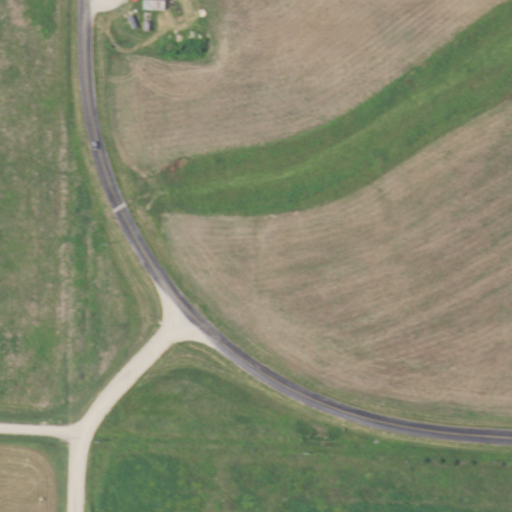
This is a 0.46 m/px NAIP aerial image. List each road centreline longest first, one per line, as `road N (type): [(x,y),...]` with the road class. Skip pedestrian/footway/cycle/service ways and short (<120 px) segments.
road 1 (residential): [(511,437),(412,426),(305,396),(253,367),(187,307)]
road 2 (residential): [(187,307),(134,237),(103,172),(86,97),(83,0)]
road 3 (residential): [(67,511),(76,422),(187,307)]
